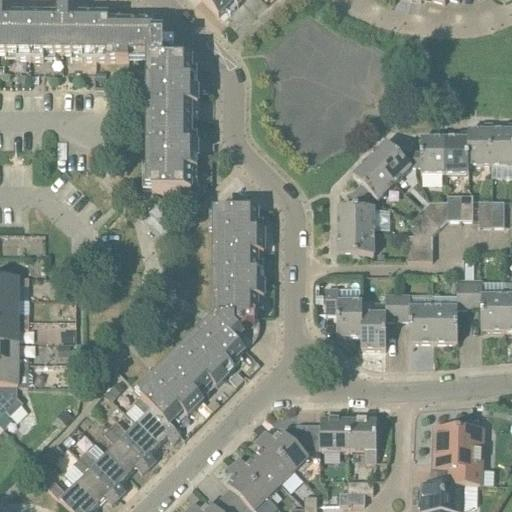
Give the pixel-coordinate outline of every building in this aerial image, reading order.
[(198,0),(218,20),(233,6),(238,10),(248,0),(198,0)] [(421,0),(421,1),(422,2),(445,8),(446,3),(458,6),(459,0),(421,0)] [(17,66),(30,66),(30,20),(3,20),(3,10),(0,9),(0,59),(17,59),(17,66)] [(109,66),(109,26),(109,20),(69,20),(69,10),(57,10),(57,20),(30,20),(30,66),(44,66),(44,59),(82,59),(82,66),(109,66)] [(109,26),(109,66),(129,66),(129,60),(152,60),(152,197),(191,197),(191,176),(198,176),(198,150),(191,150),(191,112),(198,112),(198,85),(191,85),(191,65),(164,65),(164,37),(153,37),(153,26),(109,26)] [(97,76),(97,85),(106,85),(106,76),(97,76)] [(469,171),(491,171),(492,136),(492,128),(482,128),(482,135),(468,135),(468,171),(468,179),(469,179),(469,171)] [(491,171),(511,171),(511,128),(505,128),(505,135),(492,136),(491,171)] [(445,179),(468,179),(468,171),(468,135),(467,135),(467,136),(459,136),(458,143),(444,143),(445,179)] [(420,179),(445,179),(444,143),(421,143),(420,179)] [(395,189),(412,172),(386,146),(369,163),(395,189)] [(378,206),(395,189),(369,163),(352,180),(361,189),(351,198),(351,199),(365,205),(365,204),(371,198),(378,206)] [(338,236),(374,236),(374,212),(365,211),(365,205),(351,199),(351,212),(338,212),(338,236)] [(448,225),(459,225),(459,200),(448,200),(448,207),(447,226),(448,225)] [(459,200),(459,225),(473,225),(473,200),(459,200)] [(479,232),(492,232),(492,206),(479,206),(479,232)] [(492,206),(492,232),(505,232),(505,206),(492,206)] [(440,233),(447,226),(448,207),(431,207),(422,215),(440,233)] [(153,243),(170,233),(156,209),(139,219),(153,243)] [(168,431),(169,429),(183,416),(187,421),(203,405),(199,400),(212,387),(216,392),(235,373),(230,369),(245,354),(236,346),(243,338),(243,322),(257,322),(257,302),(264,302),(264,276),(257,276),(258,258),(264,258),(264,235),(258,235),(258,215),(218,214),(217,327),(140,402),(168,431)] [(432,240),(440,233),(422,215),(414,224),(414,240),(432,242),(432,240)] [(374,236),(338,236),(338,260),(374,260),(374,236)] [(407,253),(432,254),(432,242),(414,240),(407,240),(407,246),(407,253)] [(432,254),(407,253),(407,266),(432,266),(432,254)] [(0,305),(17,306),(17,291),(27,291),(27,283),(0,283),(0,305)] [(434,311),(434,348),(457,348),(457,314),(469,314),(469,283),(457,283),(457,311),(434,311)] [(481,337),(505,336),(505,286),(482,286),(482,284),(469,283),(469,314),(481,314),(481,337)] [(337,342),(361,342),(362,342),(361,319),(362,319),(362,305),(338,305),(338,295),(325,295),(325,320),(337,320),(337,342)] [(74,298),(56,298),(56,307),(74,307),(74,298)] [(362,342),(361,342),(361,354),(386,354),(386,326),(398,326),(398,299),(385,299),(385,300),(380,300),(380,312),(385,312),(385,317),(363,317),(363,305),(362,305),(362,319),(361,319),(362,342)] [(409,348),(434,348),(434,311),(410,311),(410,299),(398,299),(398,326),(409,326),(409,348)] [(316,301),(316,309),(324,309),(324,301),(316,301)] [(0,327),(27,327),(27,319),(17,319),(17,306),(0,305),(0,327)] [(0,348),(17,349),(17,348),(27,348),(27,327),(0,327),(0,348)] [(60,336),(61,348),(75,347),(74,335),(60,336)] [(0,370),(27,370),(27,362),(17,362),(17,349),(0,348),(0,370)] [(76,349),(58,349),(58,362),(77,361),(76,349)] [(0,392),(16,393),(16,392),(28,392),(32,388),(32,380),(27,376),(27,370),(0,370),(0,392)] [(238,374),(227,384),(236,393),(247,383),(238,374)] [(107,397),(113,404),(124,393),(118,387),(107,397)] [(0,421),(5,417),(9,421),(22,409),(16,402),(16,393),(0,392),(0,421)] [(137,429),(159,451),(167,443),(173,449),(180,441),(169,429),(168,431),(140,402),(134,408),(146,420),(137,429)] [(63,413),(56,420),(64,428),(72,422),(63,413)] [(450,490),(478,491),(478,490),(483,490),(485,438),(485,455),(493,455),(494,437),(495,431),(496,422),(483,421),(483,435),(436,433),(435,473),(451,474),(450,490)] [(320,457),(348,457),(349,424),(320,424),(320,430),(320,455),(320,457)] [(365,457),(365,468),(376,468),(377,425),(349,424),(348,457),(365,457)] [(110,433),(149,472),(156,465),(151,460),(159,451),(137,429),(128,438),(116,426),(110,433)] [(258,428),(252,435),(260,442),(266,436),(258,428)] [(305,458),(308,456),(308,430),(296,430),(296,436),(289,443),(282,436),(274,444),(266,436),(260,442),(295,477),(310,463),(305,458)] [(309,455),(320,455),(320,430),(308,430),(308,456),(309,455)] [(106,460),(128,482),(136,474),(142,479),(149,472),(110,433),(104,438),(116,450),(106,460)] [(75,445),(69,440),(62,447),(68,452),(75,445)] [(281,491),(295,477),(260,442),(254,448),(262,456),(255,463),(281,491)] [(79,463),(118,503),(126,496),(120,490),(128,482),(106,460),(94,448),(79,463)] [(58,450),(50,457),(47,460),(52,466),(63,455),(58,450)] [(75,490),(97,511),(106,504),(111,510),(118,503),(79,463),(73,469),(85,481),(75,490)] [(268,504),(281,491),(255,463),(247,471),(239,463),(233,468),(268,504)] [(260,511),(268,504),(233,468),(227,475),(235,483),(227,491),(230,494),(221,502),(230,511),(260,511)] [(328,495),(328,510),(364,511),(365,499),(348,499),(348,486),(343,486),(341,496),(328,495)] [(348,499),(365,499),(373,499),(373,487),(348,486),(348,499)] [(55,487),(55,488),(48,494),(65,511),(97,511),(75,490),(67,499),(55,487)] [(472,511),(477,510),(478,491),(450,490),(422,489),(421,511),(472,511)] [(230,511),(221,502),(213,511),(202,500),(189,511),(230,511)] [(303,511),(316,511),(317,502),(304,502),(303,511)]
